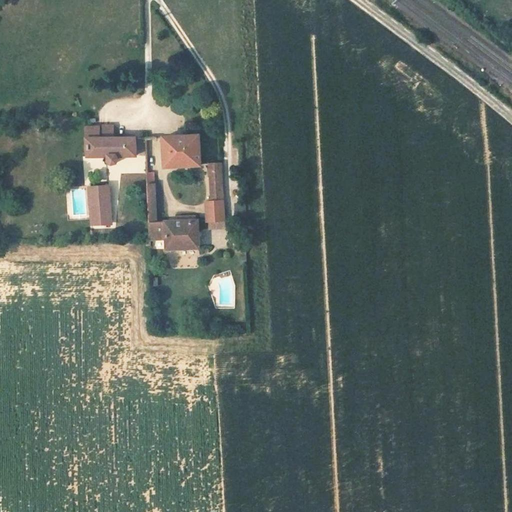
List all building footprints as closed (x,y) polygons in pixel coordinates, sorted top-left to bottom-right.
[(97,140),(97,129),(84,129),(84,140),(97,140)] [(97,129),(97,140),(111,139),(111,129),(97,129)] [(199,167),(197,137),(160,139),(161,168),(199,167)] [(97,140),(84,140),(85,160),(104,160),(105,162),(107,163),(110,164),(112,164),(115,163),(116,162),(117,160),(134,159),(133,139),(111,139),(97,140)] [(209,204),(221,203),(219,166),(206,166),(209,204)] [(145,174),(145,186),(154,185),(153,173),(145,174)] [(147,223),(155,223),(154,185),(145,186),(147,223)] [(87,189),(90,225),(109,225),(106,188),(87,189)] [(222,221),(221,203),(209,204),(201,204),(202,222),(205,221),(213,221),(222,221)] [(155,223),(147,223),(148,241),(164,241),(165,249),(195,248),(194,217),(176,218),(176,222),(155,223)] [(207,235),(214,235),(213,221),(205,221),(207,235)] [(222,221),(213,221),(214,235),(224,235),(222,221)]
